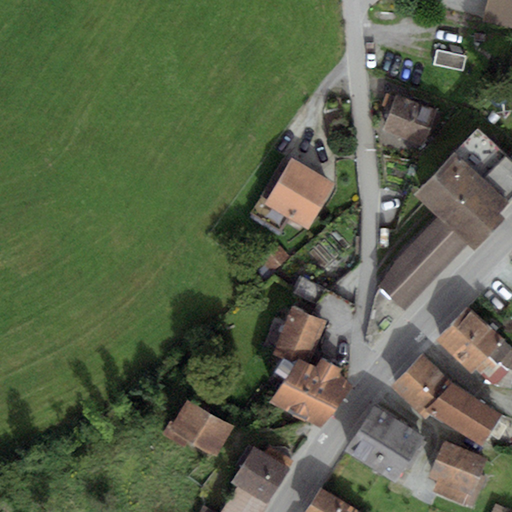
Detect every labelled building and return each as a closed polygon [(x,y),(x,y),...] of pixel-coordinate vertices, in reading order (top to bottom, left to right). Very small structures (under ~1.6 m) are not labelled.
[(511,0),(488,0),(483,21),(511,28),(511,0)] [(437,50),(434,65),(463,71),(466,56),(437,50)] [(438,110),(398,95),(384,134),(425,148),(438,110)] [(511,200),(511,160),(479,127),(414,194),(436,216),(396,259),(377,287),(406,314),(469,246),(475,249),(506,219),(500,214),(511,200)] [(336,186),(285,156),(251,213),(279,230),(286,219),(308,232),(336,186)] [(278,245),(262,260),(272,272),(289,257),(278,245)] [(301,276),(292,293),(316,306),(325,289),(301,276)] [(328,322),(296,306),(272,352),(281,356),(295,364),(298,358),(307,363),(328,322)] [(511,349),(469,307),(438,339),(471,373),(475,368),(487,380),(500,365),(511,368),(511,349)] [(422,353),(392,386),(425,421),(433,413),(483,446),(502,414),(451,382),(422,353)] [(338,372),(319,361),(316,368),(307,363),(298,358),(295,364),(281,356),(273,372),(286,380),(272,405),(323,434),(350,387),(335,378),(338,372)] [(234,429),(187,401),(174,423),(170,421),(161,435),(185,448),(190,439),(218,456),(234,429)] [(425,437),(375,406),(347,450),(397,482),(425,437)] [(489,460),(445,443),(431,480),(441,484),(437,493),(471,506),(489,460)] [(232,481),(238,486),(267,504),(294,462),(268,446),(264,452),(254,446),(232,481)] [(262,511),(267,504),(238,486),(222,511),(262,511)] [(355,511),(321,489),(305,511),(355,511)]
